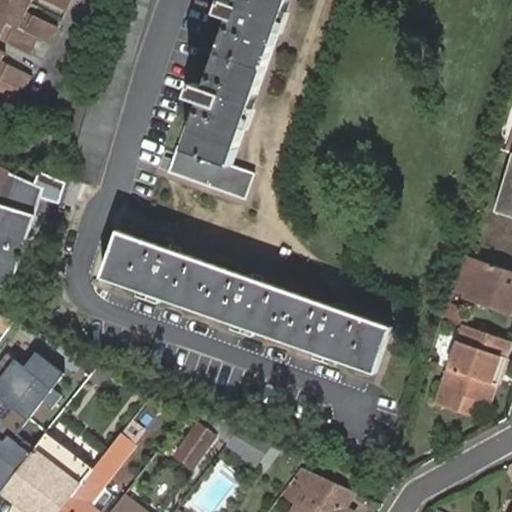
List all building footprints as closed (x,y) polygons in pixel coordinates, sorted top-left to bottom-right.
[(30,2),(25,0),(0,0),(0,18),(38,36),(49,42),(57,26),(33,14),(31,18),(24,14),(26,11),(30,2)] [(25,0),(30,2),(31,0),(47,0),(65,9),(69,0),(25,0)] [(96,185),(150,0),(119,0),(68,176),(96,185)] [(240,0),(239,4),(226,0),(224,0),(219,13),(234,19),(220,58),(215,72),(209,88),(195,83),(190,97),(204,102),(199,116),(195,126),(187,123),(169,172),(246,199),(255,173),(233,165),(267,69),(291,0),(240,0)] [(0,18),(0,36),(1,35),(7,38),(6,41),(30,53),(38,36),(0,18)] [(0,79),(15,86),(24,91),(32,74),(7,63),(6,67),(0,63),(0,61),(1,60),(5,51),(0,49),(0,79)] [(0,79),(0,99),(7,103),(15,86),(0,79)] [(511,163),(497,213),(511,217),(511,163)] [(44,187),(0,168),(0,284),(12,288),(44,187)] [(170,249),(119,231),(103,277),(377,373),(393,327),(335,307),(283,289),(252,278),(200,260),(170,249)] [(511,307),(511,272),(462,256),(452,287),(467,292),(465,296),(510,312),(511,307)] [(0,330),(5,334),(16,320),(0,314),(0,330)] [(511,345),(511,341),(463,325),(461,329),(448,369),(437,405),(460,414),(465,398),(480,402),(492,406),(499,384),(494,382),(501,358),(507,360),(511,345)] [(0,491),(0,492),(19,468),(0,453),(0,448),(14,432),(18,434),(65,374),(45,359),(34,373),(8,353),(0,364),(0,390),(13,400),(0,416),(0,491)] [(499,384),(507,360),(501,358),(494,382),(499,384)] [(465,398),(460,414),(474,418),(480,402),(465,398)] [(201,407),(170,451),(193,467),(223,423),(201,407)] [(253,466),(275,439),(242,424),(226,445),(253,466)] [(93,470),(46,434),(25,460),(19,468),(3,489),(32,511),(60,511),(81,486),(93,470)] [(136,446),(121,434),(93,470),(81,486),(60,511),(96,511),(89,506),(104,486),(136,446)] [(350,511),(344,508),(354,491),(301,467),(294,477),(311,489),(301,505),(296,511),(350,511)] [(282,493),(301,505),(311,489),(294,477),(282,493)] [(104,511),(117,496),(104,486),(89,506),(96,511),(104,511)] [(145,511),(125,496),(112,511),(145,511)]
